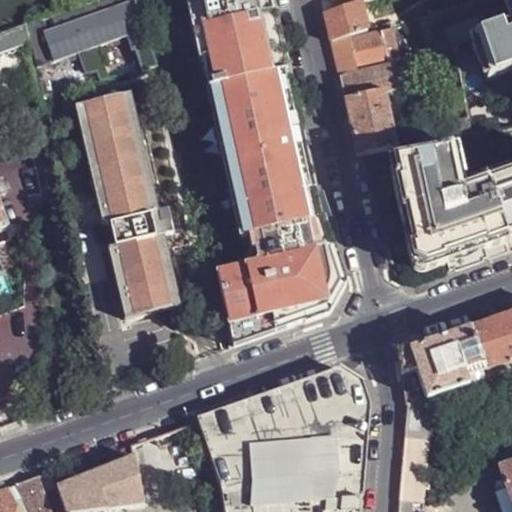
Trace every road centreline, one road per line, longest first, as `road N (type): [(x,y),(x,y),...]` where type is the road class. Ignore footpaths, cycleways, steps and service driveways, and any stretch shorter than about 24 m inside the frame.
road 1 (residential): [(377,332),(0,458)]
road 2 (residential): [(377,332),(300,0)]
road 3 (residential): [(382,511),(391,415),(377,332)]
road 4 (residential): [(511,286),(377,332)]
